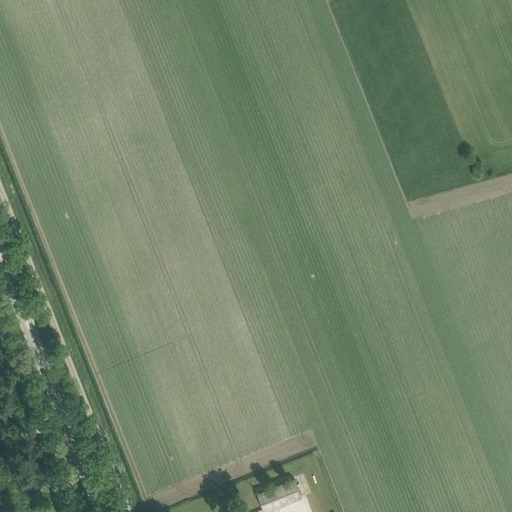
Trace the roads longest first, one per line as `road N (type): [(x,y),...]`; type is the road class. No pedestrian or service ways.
road 1 (unclassified): [(131,511),(0,182)]
road 2 (primary): [(101,511),(0,255)]
road 3 (unclassified): [(60,511),(37,419),(0,324)]
